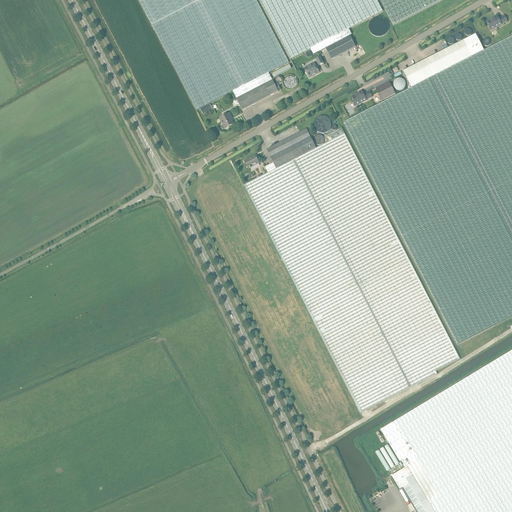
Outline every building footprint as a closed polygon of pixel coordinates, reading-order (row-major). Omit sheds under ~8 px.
[(139,0),(152,25),(194,106),(197,111),(233,92),(242,111),(270,96),(279,92),(272,80),(269,73),(289,63),(286,58),(256,0),(139,0)] [(259,0),(288,55),(291,60),(311,49),(314,55),(325,49),(331,60),(356,47),(350,36),(352,35),(349,29),(383,12),(376,0),(259,0)] [(380,0),(393,25),(441,0),(380,0)] [(388,25),(388,23),(388,22),(387,20),(386,19),(385,18),(383,17),(382,17),(380,16),(379,16),(377,17),(376,18),(374,18),(373,20),(372,21),(372,23),(372,25),(372,26),(372,28),(373,30),(374,31),(375,32),(377,33),(378,33),(380,33),(381,33),(383,33),(385,32),(386,31),(387,30),(388,28),(388,27),(388,25)] [(486,22),(491,31),(502,25),(501,25),(507,22),(505,16),(499,19),(497,17),(486,22)] [(370,34),(370,33),(370,31),(369,30),(368,28),(367,27),(365,26),(364,26),(363,26),(361,26),(359,26),(358,27),(356,28),(355,29),(354,31),(354,32),(354,34),(354,36),(354,37),(355,39),(356,40),(357,41),(359,42),(361,43),(362,43),(363,43),(365,42),(367,41),(368,40),(369,39),(370,38),(370,36),(370,34)] [(484,51),(476,34),(403,71),(411,88),(484,51)] [(344,122),(455,340),(457,345),(511,316),(511,36),(484,51),(453,67),(411,88),(344,122)] [(304,69),(309,78),(320,73),(316,66),(319,65),(323,63),(320,58),(316,60),(318,62),(315,64),(315,63),(304,69)] [(298,83),(298,81),(298,80),(297,78),(296,77),(295,76),(294,76),(293,75),(291,75),(289,75),(287,75),(286,76),(285,77),(284,78),(283,80),(283,81),(282,82),(283,84),(283,86),(284,87),(285,88),(286,89),(287,90),(289,90),(290,90),(291,90),(293,90),(295,89),(296,88),(297,87),(297,86),(298,84),(298,83)] [(406,84),(406,83),(406,82),(406,81),(405,80),(404,79),(404,78),(402,77),(400,77),(399,77),(397,77),(396,77),(395,78),(394,79),(393,81),(393,82),(393,83),(393,84),(393,86),(394,87),(395,88),(396,89),(397,89),(398,90),(399,90),(400,90),(402,90),(403,89),(404,88),(405,87),(406,86),(406,85),(406,84)] [(389,82),(376,88),(382,101),(395,94),(389,82)] [(351,98),(355,106),(367,101),(366,100),(372,97),(369,91),(363,94),(362,92),(351,98)] [(223,125),(222,125),(222,126),(221,127),(222,129),(224,129),(225,129),(233,125),(231,119),(232,119),(229,113),(219,119),(223,125)] [(332,124),(332,122),(331,121),(330,119),(329,118),(328,117),(326,116),(325,115),(323,115),(322,115),(320,116),(318,117),(317,118),(316,119),(315,121),(315,122),(315,124),(315,126),(315,127),(316,128),(317,130),(318,131),(320,132),(322,132),(323,132),(325,132),(326,132),(328,131),(329,130),(330,129),(331,127),(332,126),(332,124)] [(457,355),(344,133),(342,128),(325,137),(328,142),(316,148),(307,130),(267,150),(273,163),(265,167),(268,173),(244,185),(308,311),(361,413),(365,411),(437,374),(435,371),(460,359),(457,355)] [(324,140),(324,138),(324,137),(323,136),(321,135),(320,135),(319,135),(318,135),(317,135),(316,136),(315,137),(315,138),(314,140),(314,142),(315,143),(316,144),(317,145),(319,145),(321,145),(322,144),(323,144),(324,142),(324,141),(324,140)] [(255,156),(251,158),(245,161),(249,169),(259,163),(255,156)] [(511,511),(511,350),(385,427),(381,430),(404,469),(391,477),(399,491),(402,489),(416,511),(511,511)]
